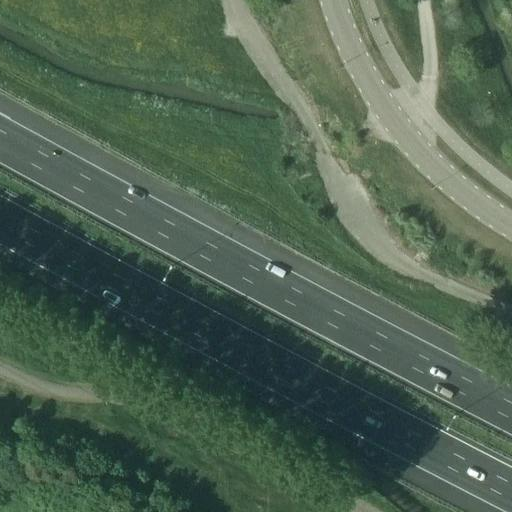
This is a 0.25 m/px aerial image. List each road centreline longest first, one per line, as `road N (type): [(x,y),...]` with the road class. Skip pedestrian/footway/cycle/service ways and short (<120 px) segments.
road 1 (motorway): [(511,411),(0,137)]
road 2 (motorway): [(0,216),(511,486)]
road 3 (unknown): [(511,313),(427,261),(291,136),(221,0)]
road 4 (tertiary): [(511,229),(417,160),(367,81),(333,0)]
